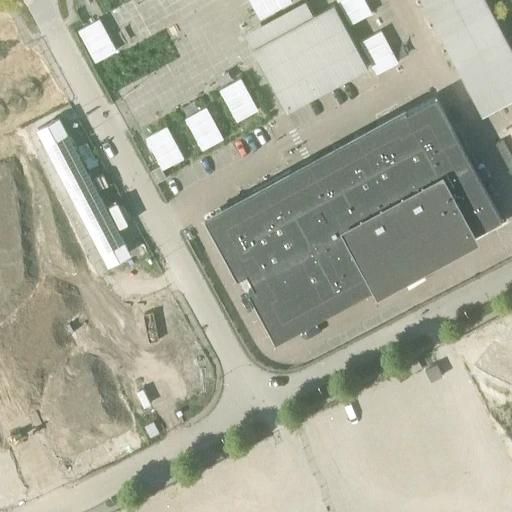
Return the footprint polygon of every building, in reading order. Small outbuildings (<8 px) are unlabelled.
[(369,67),(337,1),(314,12),(307,0),(302,0),(246,28),(285,108),(369,67)] [(420,0),(481,116),(511,99),(511,51),(485,0),(420,0)] [(291,170),(290,170),(251,191),(251,192),(204,218),(236,277),(246,272),(254,287),(247,290),(275,340),(376,286),(378,289),(397,278),(397,279),(454,248),(455,248),(455,247),(473,237),(472,234),(501,218),(435,96),(406,112),(404,109),(291,170)] [(159,165),(149,171),(155,183),(166,178),(159,165)] [(0,395),(49,375),(41,356),(71,344),(0,178),(0,395)] [(422,368),(417,360),(407,365),(412,373),(422,368)] [(511,391),(463,413),(441,364),(312,421),(352,511),(373,511),(490,461),(511,450),(511,391)] [(205,482),(222,473),(218,466),(201,475),(205,482)]
